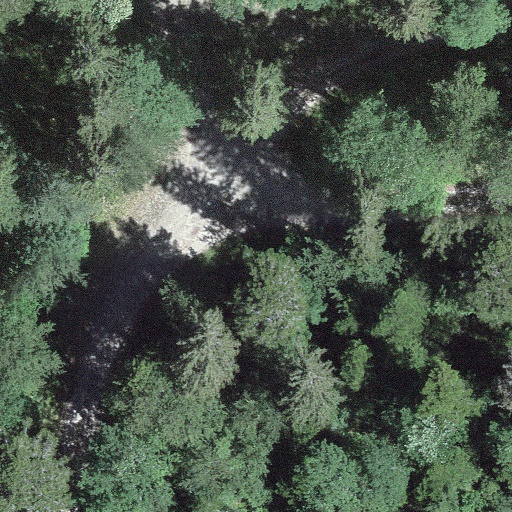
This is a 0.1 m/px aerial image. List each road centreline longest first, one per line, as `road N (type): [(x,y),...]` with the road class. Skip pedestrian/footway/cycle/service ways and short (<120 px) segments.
road 1 (track): [(511,195),(327,210),(199,169),(161,0)]
road 2 (track): [(199,169),(79,406),(62,511)]
road 3 (track): [(511,13),(454,31),(348,40),(225,0)]
